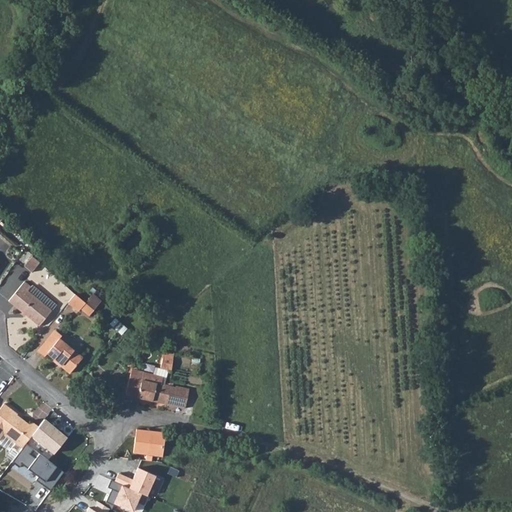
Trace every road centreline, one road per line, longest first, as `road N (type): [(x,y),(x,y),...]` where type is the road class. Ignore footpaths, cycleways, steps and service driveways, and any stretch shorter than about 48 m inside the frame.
road 1 (unclassified): [(104,436),(145,418),(320,462)]
road 2 (track): [(62,0),(0,124)]
road 3 (unclassified): [(104,436),(0,348)]
road 4 (track): [(320,462),(439,511)]
